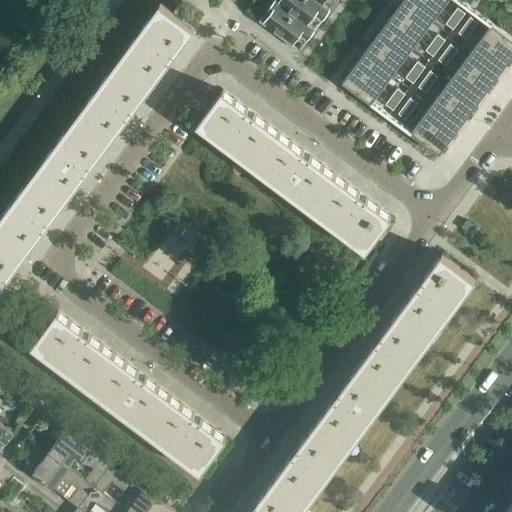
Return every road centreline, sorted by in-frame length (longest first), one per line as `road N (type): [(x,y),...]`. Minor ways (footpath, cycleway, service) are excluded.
road 1 (residential): [(267,440),(61,281),(59,268),(57,254),(208,50),(436,218)]
road 2 (residential): [(267,440),(436,218)]
road 3 (secondary): [(397,511),(511,360)]
